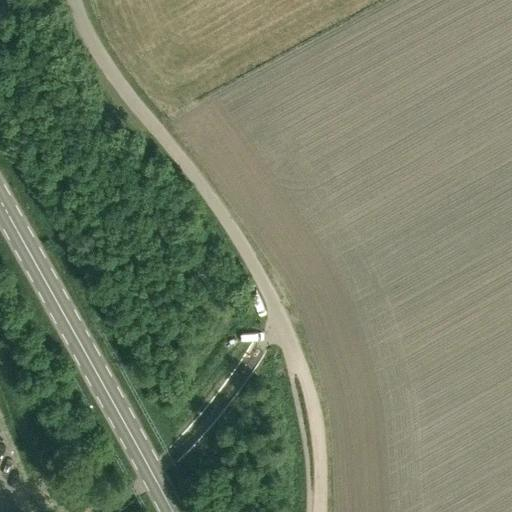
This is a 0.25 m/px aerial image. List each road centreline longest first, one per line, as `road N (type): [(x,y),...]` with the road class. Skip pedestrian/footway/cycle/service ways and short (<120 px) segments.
road 1 (unclassified): [(280,319),(233,235),(92,47),(73,0)]
road 2 (secondary): [(184,511),(0,185)]
road 3 (track): [(318,511),(315,414),(280,319)]
